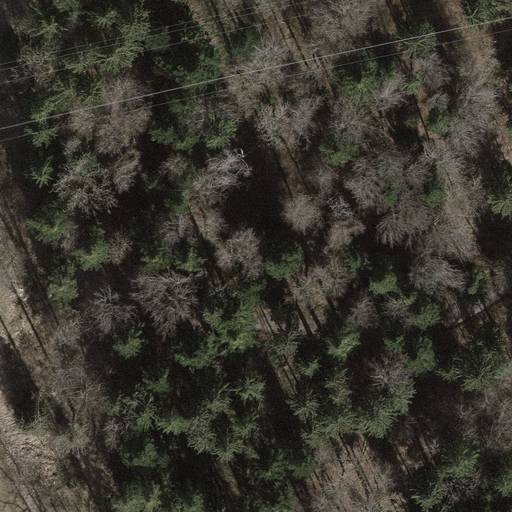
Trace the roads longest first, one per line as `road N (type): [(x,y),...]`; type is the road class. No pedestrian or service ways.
road 1 (track): [(511,277),(427,326),(356,340),(236,317),(135,285),(0,211)]
road 2 (track): [(0,212),(62,324),(96,437),(97,511)]
